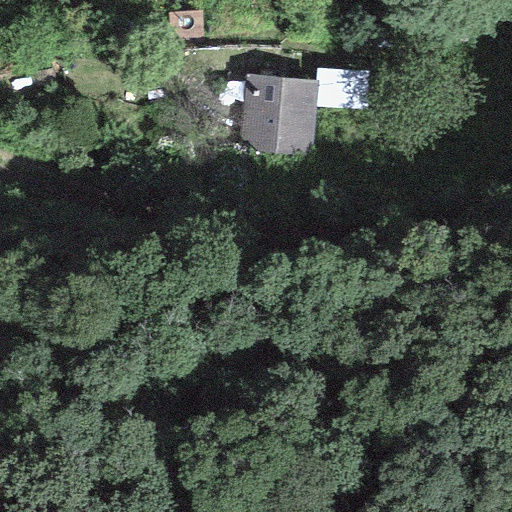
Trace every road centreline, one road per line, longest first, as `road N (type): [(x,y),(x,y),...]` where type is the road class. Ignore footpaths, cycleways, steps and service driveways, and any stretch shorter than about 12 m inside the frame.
road 1 (track): [(0,159),(153,233),(216,248),(511,221)]
road 2 (track): [(0,53),(66,46),(159,51)]
